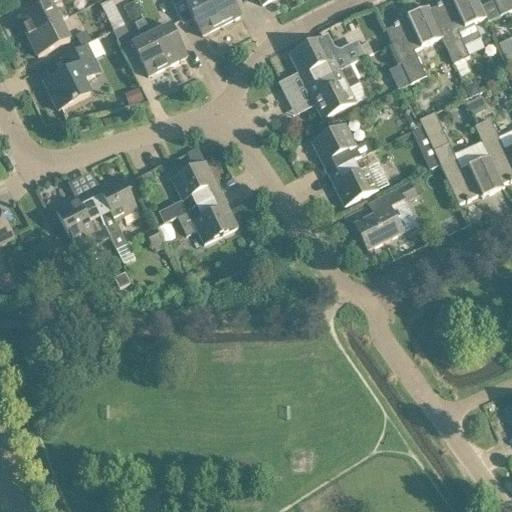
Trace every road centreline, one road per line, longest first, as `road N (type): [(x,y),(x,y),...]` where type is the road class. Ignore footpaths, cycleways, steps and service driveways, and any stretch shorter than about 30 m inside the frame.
road 1 (residential): [(219,127),(189,124),(51,165),(24,151),(0,102)]
road 2 (residential): [(505,511),(382,340),(362,298)]
road 3 (residential): [(362,298),(337,281),(237,136),(219,127)]
road 4 (residential): [(219,127),(265,50),(359,0)]
road 5 (residential): [(362,298),(511,230)]
